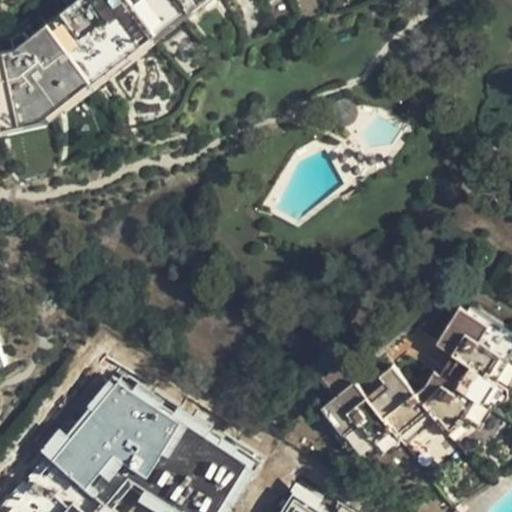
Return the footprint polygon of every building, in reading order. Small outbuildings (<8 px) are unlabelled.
[(0,115),(37,107),(176,0),(76,0),(64,10),(26,40),(16,47),(8,49),(0,51),(0,115)] [(0,115),(0,127),(45,117),(197,0),(176,0),(37,107),(0,115)] [(66,0),(59,5),(64,10),(76,0),(66,0)] [(5,45),(8,49),(16,47),(26,40),(21,34),(5,45)] [(342,99),(338,101),(336,103),(334,105),(332,107),(331,111),(331,114),(332,117),(333,119),(335,122),(337,124),(341,126),(343,126),(346,127),(350,126),(353,124),(355,122),(358,117),(359,115),(358,110),(358,108),(356,105),(354,103),(352,101),(348,100),(344,99),(342,99)] [(354,383),(322,407),(326,412),(344,434),(358,423),(375,445),(393,430),(399,438),(430,413),(437,421),(448,435),(463,420),(477,397),(485,403),(498,383),(490,378),(504,354),(481,340),(489,325),(458,305),(435,344),(452,355),(440,374),(433,370),(421,390),(415,395),(391,365),(379,375),(385,383),(366,398),(354,383)] [(106,411),(94,422),(131,464),(180,416),(148,385),(126,405),(132,411),(120,424),(106,411)] [(344,434),(326,412),(321,417),(346,448),(369,462),(382,452),(384,456),(402,441),(406,446),(437,421),(430,413),(399,438),(393,430),(375,445),(358,423),(344,434)] [(180,416),(101,494),(108,501),(186,423),(180,416)] [(131,464),(94,422),(91,425),(94,427),(64,456),(101,494),(131,464)] [(36,465),(26,471),(35,482),(44,473),(36,465)] [(23,468),(1,487),(13,500),(16,503),(37,484),(35,482),(26,471),(23,468)] [(0,503),(4,507),(13,500),(1,487),(0,489),(0,503)] [(337,511),(293,487),(279,511),(337,511)]
